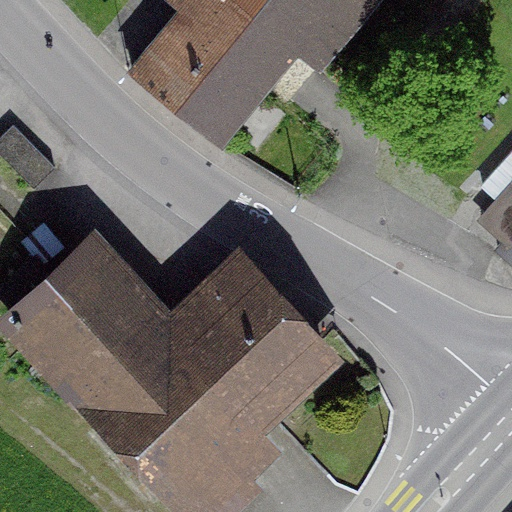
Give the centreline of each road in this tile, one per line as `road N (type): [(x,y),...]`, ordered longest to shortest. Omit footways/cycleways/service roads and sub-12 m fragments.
road 1 (tertiary): [(0,4),(160,164),(412,324),(511,405)]
road 2 (primary): [(426,511),(511,420)]
